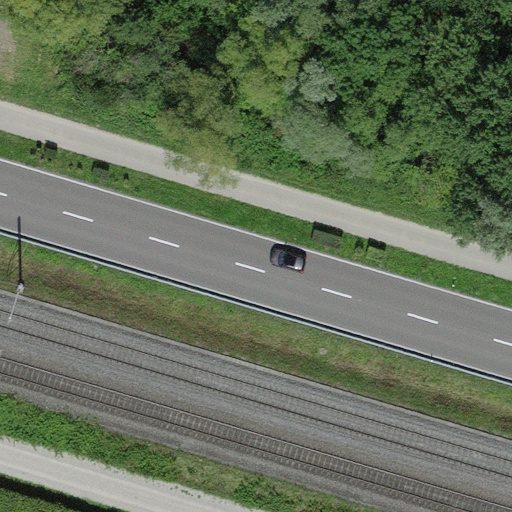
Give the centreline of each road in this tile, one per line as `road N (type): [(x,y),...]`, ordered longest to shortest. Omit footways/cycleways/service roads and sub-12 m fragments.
road 1 (track): [(0,111),(511,263)]
road 2 (primary): [(511,346),(0,195)]
road 3 (track): [(189,511),(0,456)]
